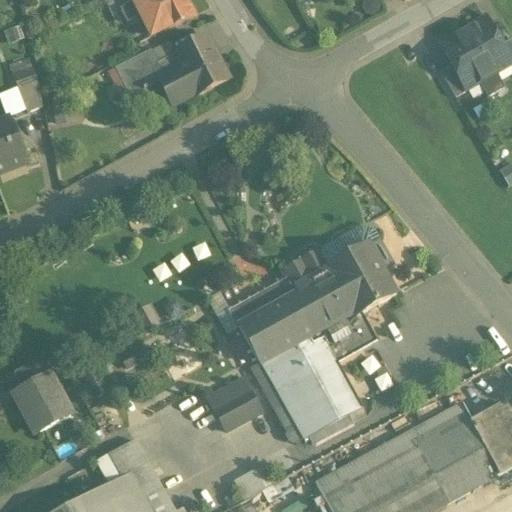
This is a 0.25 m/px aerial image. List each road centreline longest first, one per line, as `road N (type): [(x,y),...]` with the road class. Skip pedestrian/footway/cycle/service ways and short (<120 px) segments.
road 1 (residential): [(300,81),(0,244)]
road 2 (residential): [(300,81),(323,97),(511,319)]
road 3 (residential): [(445,0),(300,81)]
